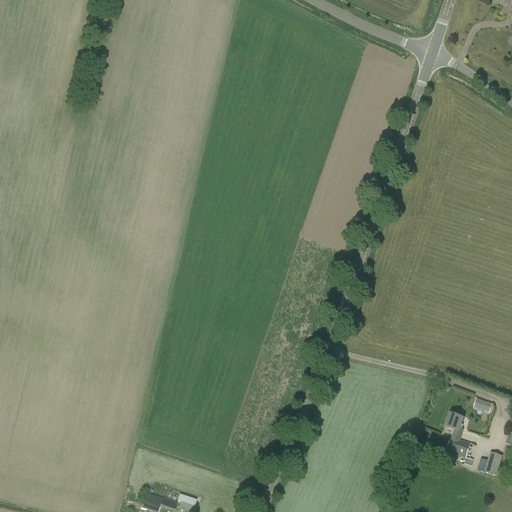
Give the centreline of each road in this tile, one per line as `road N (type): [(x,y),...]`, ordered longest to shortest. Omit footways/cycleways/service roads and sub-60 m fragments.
road 1 (unclassified): [(256,511),(301,422),(432,55)]
road 2 (unclassified): [(432,55),(312,0)]
